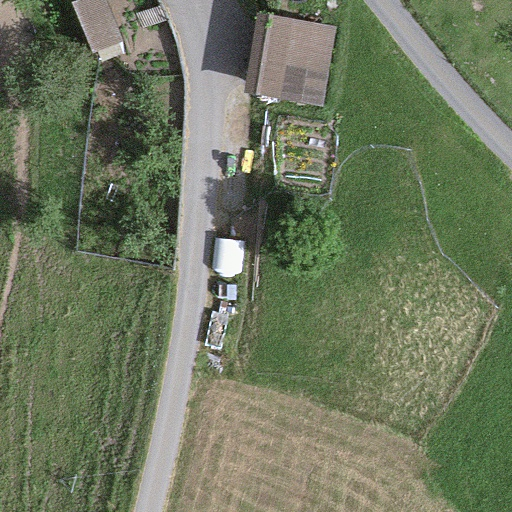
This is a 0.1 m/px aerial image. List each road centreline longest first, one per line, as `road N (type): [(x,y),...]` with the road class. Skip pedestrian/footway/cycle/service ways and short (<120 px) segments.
road 1 (unclassified): [(146,511),(193,296),(208,123),(205,53),(192,0)]
road 2 (unclassified): [(381,0),(511,147)]
